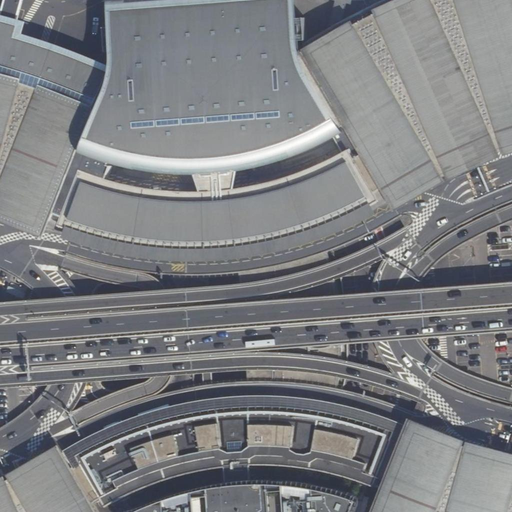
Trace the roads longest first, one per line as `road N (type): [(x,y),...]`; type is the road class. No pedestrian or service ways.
road 1 (secondary): [(0,360),(511,321)]
road 2 (secondary): [(511,297),(0,335)]
